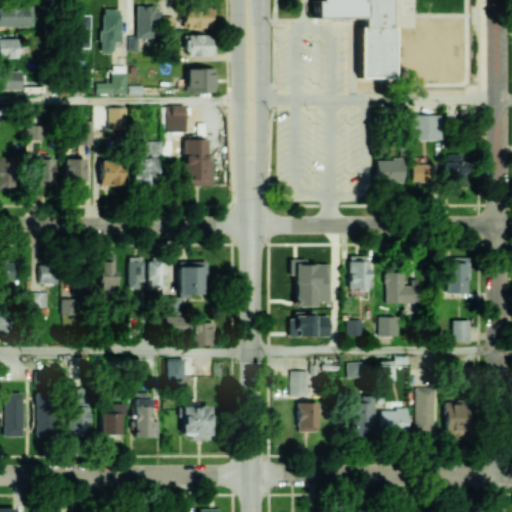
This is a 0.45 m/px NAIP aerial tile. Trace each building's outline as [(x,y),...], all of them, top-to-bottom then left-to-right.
[(319,0),(319,16),(367,16),(366,0),(319,0)] [(0,25),(32,26),(33,7),(0,6),(0,25)] [(156,6),(133,6),(134,37),(157,37),(156,6)] [(212,27),(212,6),(181,7),(181,28),(212,27)] [(118,41),(119,9),(99,8),(99,52),(112,52),(112,41),(118,41)] [(88,48),(89,13),(70,13),(69,52),(80,52),(80,48),(88,48)] [(360,30),(362,75),(381,74),(379,30),(360,30)] [(211,54),(210,33),(185,34),(185,55),(211,54)] [(0,38),(0,57),(16,57),(16,38),(0,38)] [(213,92),(212,68),(184,68),(185,92),(213,92)] [(0,89),(20,90),(20,70),(0,70),(0,89)] [(94,93),(124,94),(125,72),(109,72),(109,82),(95,82),(94,93)] [(183,103),(164,103),(164,131),(183,131),(183,103)] [(107,107),(107,129),(125,128),(125,107),(107,107)] [(409,115),(409,140),(441,140),(441,115),(409,115)] [(78,144),(93,144),(92,120),(77,120),(78,144)] [(41,139),(41,123),(24,124),(25,140),(41,139)] [(210,186),(211,159),(206,159),(206,136),(183,135),(181,185),(210,186)] [(144,155),(168,154),(168,140),(144,141),(144,155)] [(155,155),(131,155),(130,183),(154,184),(155,155)] [(0,186),(12,187),(13,157),(0,156),(0,186)] [(462,186),(463,157),(442,156),(441,186),(462,186)] [(52,158),(33,158),(34,186),(53,186),(52,158)] [(63,158),(63,185),(85,184),(84,158),(63,158)] [(374,158),(373,184),(401,185),(401,159),(374,158)] [(98,185),(120,185),(120,161),(97,162),(98,185)] [(408,182),(430,182),(431,164),(409,163),(408,182)] [(115,255),(97,255),(97,290),(114,290),(115,255)] [(367,289),(367,255),(346,255),(346,289),(367,289)] [(141,256),(126,256),(126,287),(141,287),(141,256)] [(292,305),(313,306),(313,301),(327,301),(327,263),(303,263),(303,259),(286,258),(286,274),(292,274),(292,305)] [(12,260),(0,260),(0,286),(13,286),(12,260)] [(160,260),(146,261),(147,287),(161,287),(160,260)] [(175,294),(200,293),(200,278),(204,278),(204,261),(175,261),(175,294)] [(441,293),(462,292),(461,262),(440,262),(441,293)] [(36,283),(53,284),(54,265),(37,264),(36,283)] [(68,293),(88,292),(87,265),(67,265),(68,293)] [(381,273),(383,303),(417,302),(416,286),(402,286),(401,272),(381,273)] [(46,306),(46,291),(26,292),(27,307),(46,306)] [(162,313),(178,314),(179,297),(162,296),(162,313)] [(59,314),(73,314),(73,298),(60,298),(59,314)] [(314,311),(288,312),(288,336),(326,335),(326,315),(314,315),(314,311)] [(161,333),(182,332),(181,316),(161,316),(161,333)] [(190,319),(189,344),(211,344),(211,320),(190,319)] [(343,335),(359,335),(360,319),(344,319),(343,335)] [(467,319),(450,319),(450,341),(467,341),(467,319)] [(175,377),(175,359),(159,359),(159,377),(175,377)] [(393,360),(376,360),(376,380),(392,380),(393,360)] [(360,361),(344,361),(344,377),(360,377),(360,361)] [(32,370),(33,385),(56,385),(56,370),(32,370)] [(288,396),(306,396),(306,370),(288,370),(288,396)] [(87,405),(82,405),(82,386),(67,386),(66,434),(86,435),(87,405)] [(412,432),(432,433),(433,387),(413,386),(412,432)] [(0,419),(0,436),(22,436),(20,392),(0,392),(0,419)] [(32,435),(53,434),(51,392),(31,393),(32,435)] [(155,420),(149,420),(148,392),(131,392),(132,437),(156,437),(155,420)] [(372,397),(361,397),(361,402),(350,402),(351,433),(373,432),(372,397)] [(294,402),(295,431),(316,431),(316,401),(294,402)] [(466,401),(442,402),(443,434),(466,433),(466,401)] [(118,439),(118,414),(123,414),(123,403),(98,402),(97,438),(118,439)] [(209,439),(208,405),(179,406),(180,435),(189,435),(189,439),(209,439)] [(379,408),(378,432),(406,433),(406,409),(379,408)]
